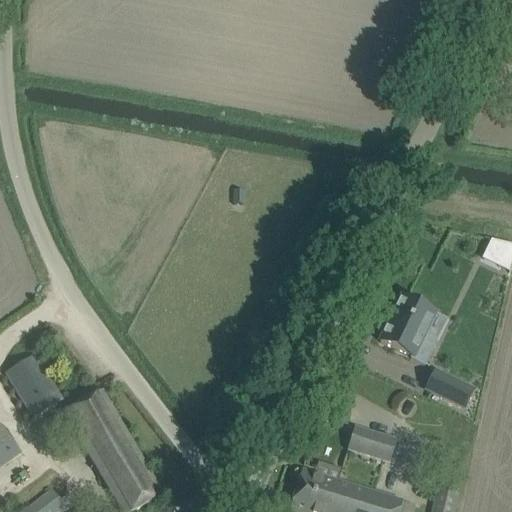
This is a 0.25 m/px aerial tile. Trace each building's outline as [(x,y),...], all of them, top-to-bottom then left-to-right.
[(479,297),(489,248),(466,244),(457,292),(479,297)] [(402,299),(379,344),(410,359),(410,360),(424,367),(437,341),(424,335),(434,314),(402,299)] [(62,402),(56,392),(34,357),(4,375),(32,421),(57,406),(62,402)] [(434,373),(426,391),(464,410),(472,392),(434,373)] [(86,454),(106,486),(120,511),(134,511),(161,496),(101,393),(64,415),(86,454)] [(327,408),(324,419),(347,427),(351,415),(327,408)] [(0,469),(14,460),(21,455),(1,427),(0,427),(0,469)] [(396,441),(354,429),(347,452),(389,464),(396,441)] [(413,511),(415,507),(301,472),(289,511),(413,511)] [(453,511),(458,497),(436,491),(431,511),(453,511)] [(25,511),(60,511),(64,509),(52,492),(25,511)]
